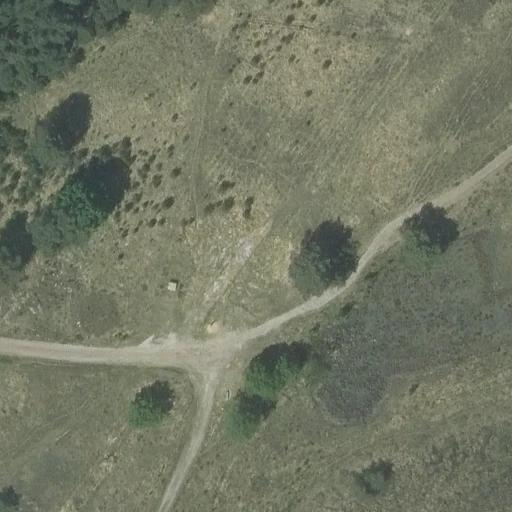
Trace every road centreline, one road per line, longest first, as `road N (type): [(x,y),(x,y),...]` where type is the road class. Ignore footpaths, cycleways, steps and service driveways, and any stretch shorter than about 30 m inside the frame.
road 1 (track): [(204,352),(319,306),(356,271),(377,233),(511,149)]
road 2 (track): [(204,352),(133,358),(0,345)]
